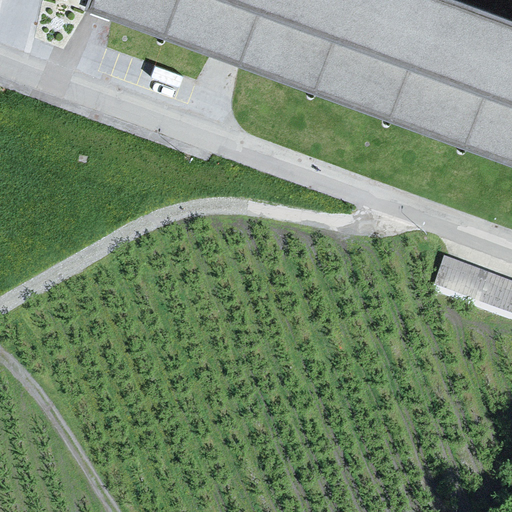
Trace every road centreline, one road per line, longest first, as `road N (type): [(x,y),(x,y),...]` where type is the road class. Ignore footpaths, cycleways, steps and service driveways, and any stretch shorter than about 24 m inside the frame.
road 1 (residential): [(0,56),(511,245)]
road 2 (track): [(0,355),(113,511)]
